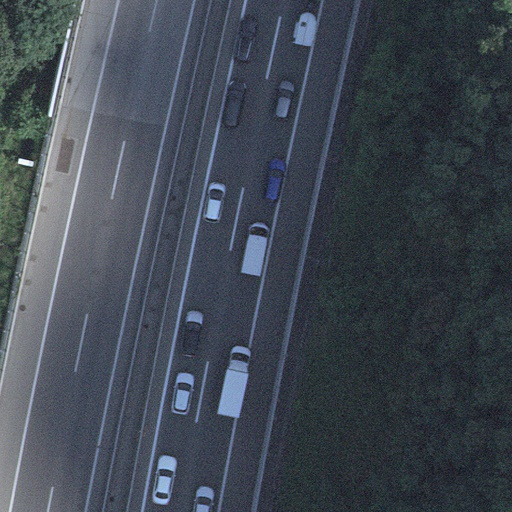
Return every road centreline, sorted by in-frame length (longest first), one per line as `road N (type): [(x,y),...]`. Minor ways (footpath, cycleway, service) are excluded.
road 1 (motorway): [(156,0),(47,511)]
road 2 (motorway): [(178,511),(282,0)]
